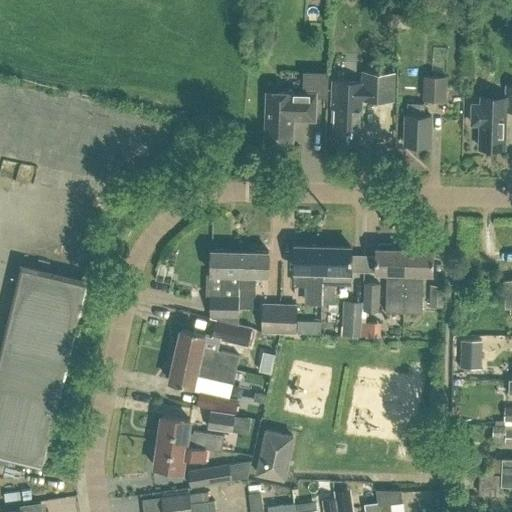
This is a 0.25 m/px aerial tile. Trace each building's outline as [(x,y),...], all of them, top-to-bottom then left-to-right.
[(264,138),(290,139),(291,117),(313,118),(314,94),(325,95),(326,68),(301,68),(300,91),(266,90),(264,138)] [(332,141),(360,142),(362,98),(394,100),(396,72),(363,70),(363,81),(332,80),(330,120),(333,120),(332,141)] [(447,74),(423,74),(422,99),(446,99),(447,74)] [(511,83),(505,83),(505,96),(480,95),(480,103),(471,102),(471,122),(479,123),(479,146),(503,147),(505,108),(511,108),(511,83)] [(404,144),(430,145),(431,115),(424,114),(424,102),(407,101),(406,114),(405,114),(404,144)] [(36,158),(39,141),(25,138),(22,154),(11,152),(7,174),(22,176),(23,173),(42,177),(45,159),(36,158)] [(385,311),(404,311),(405,247),(391,247),(391,244),(389,242),(378,242),(376,244),(375,270),(386,270),(385,311)] [(308,302),(321,303),(321,302),(322,302),(323,245),(294,244),(293,282),(308,282),(308,302)] [(323,245),(322,302),(334,302),(334,283),(350,283),(351,246),(323,245)] [(404,311),(421,311),(423,272),(432,272),(433,248),(405,247),(404,311)] [(238,305),(240,306),(240,302),(241,249),(211,248),(211,272),(222,272),(222,295),(212,295),(211,315),(217,314),(216,317),(238,322),(238,305)] [(241,249),(240,302),(252,302),(252,281),(257,281),(257,273),(268,273),(268,250),(241,249)] [(0,454),(44,465),(89,279),(20,262),(0,347),(0,454)] [(480,269),(482,291),(496,290),(495,268),(480,269)] [(363,310),(379,310),(380,282),(363,281),(363,310)] [(429,302),(443,303),(444,281),(430,281),(429,302)] [(361,301),(342,299),(340,333),(377,335),(378,323),(360,321),(361,301)] [(261,331),(279,331),(279,301),(262,301),(261,331)] [(279,301),(279,331),(296,332),(297,302),(279,301)] [(309,316),(309,330),(327,330),(327,316),(309,316)] [(238,322),(216,317),(211,336),(247,345),(253,325),(238,322)] [(179,327),(173,353),(234,366),(237,352),(200,344),(203,332),(179,327)] [(461,338),(460,366),(481,367),(482,339),(461,338)] [(167,378),(191,384),(194,372),(231,380),(234,366),(173,353),(167,378)] [(196,404),(234,412),(235,412),(238,398),(199,389),(196,404)] [(207,427),(232,430),(234,412),(210,409),(207,427)] [(162,414),(158,440),(206,446),(222,449),(224,432),(194,428),(194,431),(188,431),(190,418),(162,414)] [(493,439),(511,440),(511,423),(494,423),(493,439)] [(294,433),(265,427),(255,473),(284,479),(294,433)] [(155,465),(183,469),(185,455),(205,458),(206,446),(158,440),(155,465)] [(502,472),(511,471),(511,457),(503,458),(502,472)] [(251,459),(187,469),(190,487),(247,477),(251,459)] [(511,471),(502,472),(502,484),(511,484),(511,471)] [(342,488),(334,489),(335,496),(336,496),(337,511),(353,511),(351,497),(343,498),(342,488)] [(379,511),(377,488),(375,488),(377,501),(364,502),(365,511),(379,511)] [(377,488),(379,511),(391,511),(390,502),(402,501),(400,489),(377,488)] [(248,493),(250,511),(263,511),(260,491),(248,493)] [(192,511),(191,501),(190,492),(162,495),(164,511),(192,511)] [(322,498),(324,511),(337,511),(336,496),(335,496),(322,498)] [(191,501),(192,511),(211,511),(217,511),(215,499),(191,501)] [(291,511),(291,503),(267,506),(267,511),(291,511)]
